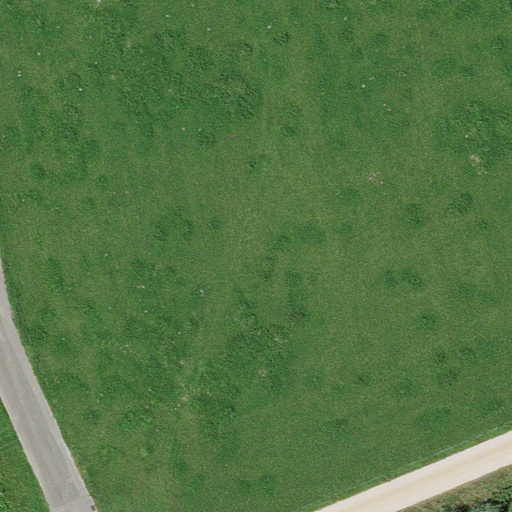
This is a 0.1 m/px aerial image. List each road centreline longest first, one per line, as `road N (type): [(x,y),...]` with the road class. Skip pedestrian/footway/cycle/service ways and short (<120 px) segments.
road 1 (track): [(0,337),(72,511)]
road 2 (track): [(366,511),(511,451)]
